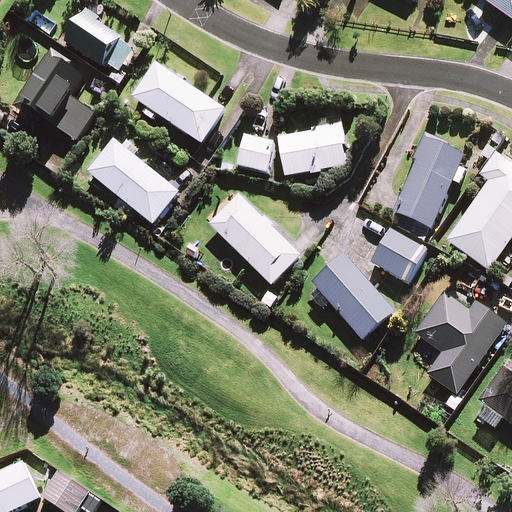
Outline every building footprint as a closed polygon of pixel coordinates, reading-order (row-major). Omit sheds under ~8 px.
[(511,0),(483,0),(482,1),(511,22),(511,0)] [(137,51),(87,17),(67,45),(117,80),(137,51)] [(85,84),(53,61),(20,106),(75,146),(96,118),(73,101),(85,84)] [(225,113),(157,66),(134,101),(148,110),(143,118),(152,125),(158,117),(202,147),(225,113)] [(284,143),(291,182),(352,171),(345,132),(284,143)] [(275,145),(245,139),(239,169),(269,175),(275,145)] [(438,234),(470,160),(431,143),(399,217),(438,234)] [(179,196),(115,144),(90,176),(154,228),(179,196)] [(451,246),(495,277),(511,252),(511,165),(500,157),(484,180),(493,187),(451,246)] [(215,230),(277,291),(307,261),(245,200),(215,230)] [(396,235),(377,269),(413,289),(432,256),(396,235)] [(368,346),(401,317),(350,260),(317,288),(368,346)] [(431,379),(462,400),(511,329),(480,308),(475,316),(449,298),(420,339),(446,357),(431,379)] [(484,406),(511,426),(511,373),(510,372),(484,406)] [(0,482),(0,511),(32,511),(45,506),(29,470),(0,482)] [(65,479),(48,504),(59,511),(87,511),(95,500),(65,479)]
